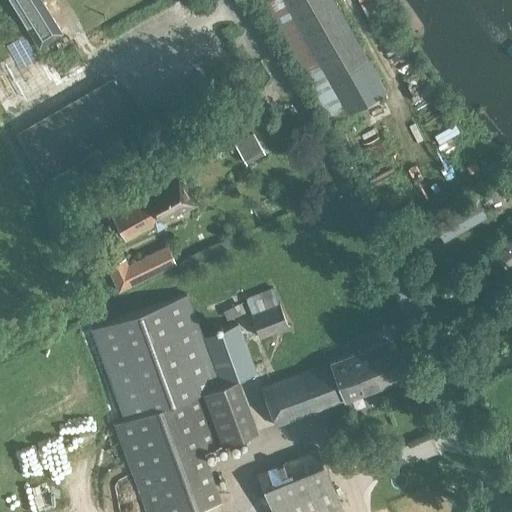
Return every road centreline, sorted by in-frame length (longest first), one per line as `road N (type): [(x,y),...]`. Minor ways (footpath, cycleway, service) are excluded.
road 1 (unclassified): [(500,511),(457,439),(344,189),(225,0)]
road 2 (track): [(226,511),(236,457),(302,424),(383,453),(451,426)]
